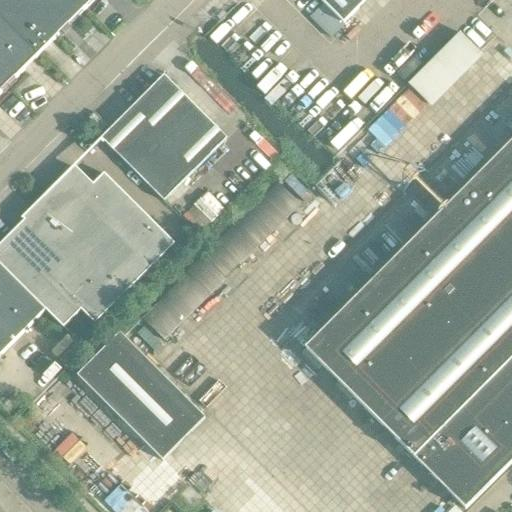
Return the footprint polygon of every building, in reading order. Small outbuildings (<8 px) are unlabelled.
[(0,0),(0,18),(39,57),(95,0),(0,0)] [(318,0),(323,5),(344,25),(369,0),(318,0)] [(323,5),(311,17),(331,38),(344,25),(323,5)] [(0,95),(39,57),(0,18),(0,95)] [(460,34),(409,85),(428,105),(431,108),(482,57),(479,53),(460,34)] [(101,140),(102,140),(164,203),(227,140),(164,77),(101,140)] [(511,144),(306,351),(466,511),(511,464),(511,144)] [(0,265),(64,329),(81,311),(95,325),(175,245),(104,175),(94,186),(92,185),(77,170),(47,200),(46,198),(45,197),(22,220),(23,221),(25,222),(0,246),(0,265)] [(187,275),(142,320),(164,342),(209,297),(210,298),(225,282),(225,281),(239,267),(240,268),(255,253),(254,251),(300,205),(278,184),(233,230),(232,229),(216,244),(217,245),(203,259),(202,258),(186,274),(187,275)] [(0,266),(0,357),(46,312),(0,266)] [(120,334),(78,377),(163,462),(205,420),(120,334)]
